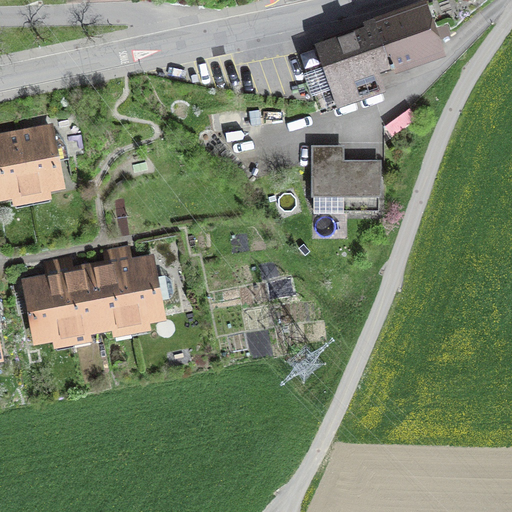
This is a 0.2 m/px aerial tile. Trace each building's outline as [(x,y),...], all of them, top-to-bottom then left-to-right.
[(336,42),(300,54),(320,110),(382,89),(376,70),(390,65),(392,69),(394,68),(395,70),(402,68),(400,62),(436,49),(423,12),(336,42)] [(19,134),(31,191),(61,185),(56,162),(69,160),(66,146),(59,135),(52,136),(50,129),(19,134)] [(31,191),(19,134),(0,138),(0,192),(1,196),(31,191)] [(378,163),(314,163),(314,211),(379,211),(378,163)] [(119,265),(130,322),(162,316),(159,300),(170,298),(173,293),(171,279),(165,276),(154,278),(151,259),(119,265)] [(100,327),(130,322),(119,265),(90,271),(100,327)] [(71,333),(100,327),(90,271),(60,277),(71,333)] [(36,340),(71,333),(60,277),(26,283),(36,340)]
